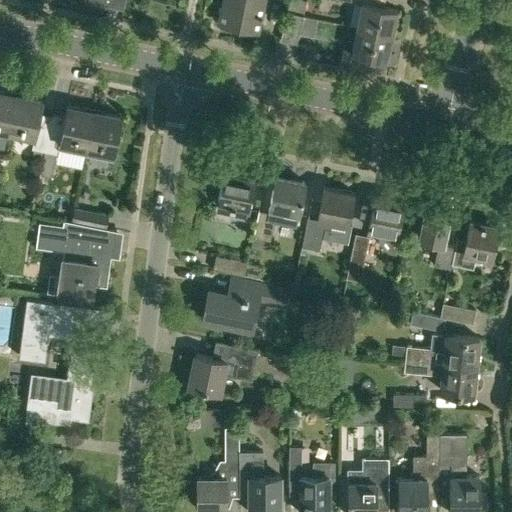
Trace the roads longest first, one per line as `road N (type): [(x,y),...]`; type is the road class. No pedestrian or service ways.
road 1 (unclassified): [(138,511),(130,457),(184,69)]
road 2 (tertiary): [(445,123),(184,69)]
road 3 (tertiary): [(184,69),(0,30)]
road 4 (residential): [(499,420),(500,343),(511,289)]
road 5 (residential): [(445,123),(471,0)]
